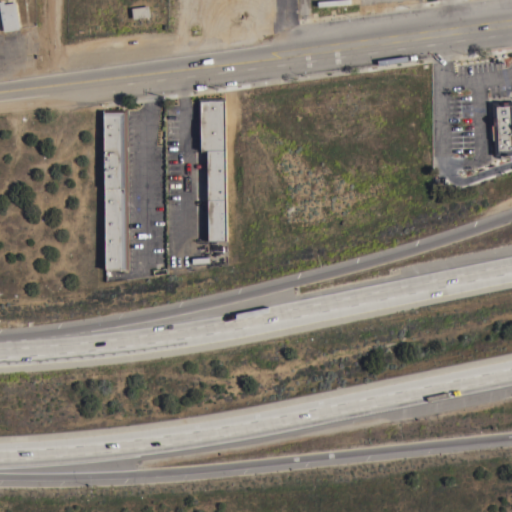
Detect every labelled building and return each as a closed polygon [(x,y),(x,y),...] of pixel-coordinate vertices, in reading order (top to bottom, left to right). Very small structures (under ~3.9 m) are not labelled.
[(19,28),(3,31),(0,13),(0,0),(3,0),(3,3),(15,1),(19,28)] [(148,5),(150,16),(133,18),(131,7),(148,5)] [(207,151),(201,151),(200,121),(198,121),(198,98),(225,97),(227,240),(208,240),(207,151)] [(493,139),(492,139),(492,125),(493,125),(493,122),(493,119),(493,117),(492,117),(491,101),(499,101),(499,102),(507,101),(511,100),(511,154),(494,155),(493,139)] [(103,109),(126,109),(128,268),(105,269),(103,109)]
